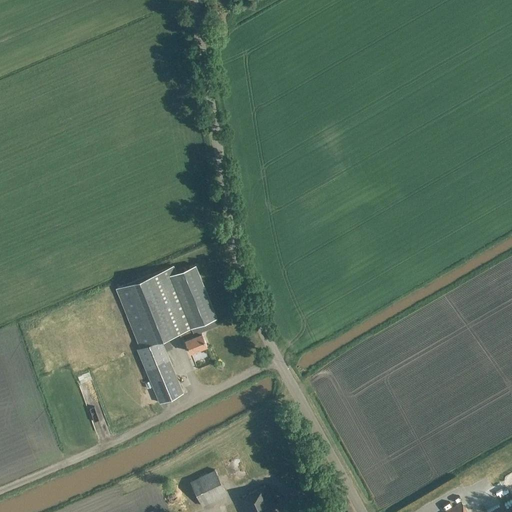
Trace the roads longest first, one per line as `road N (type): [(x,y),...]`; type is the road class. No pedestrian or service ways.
road 1 (unclassified): [(360,511),(245,288),(192,0)]
road 2 (track): [(276,359),(0,490)]
